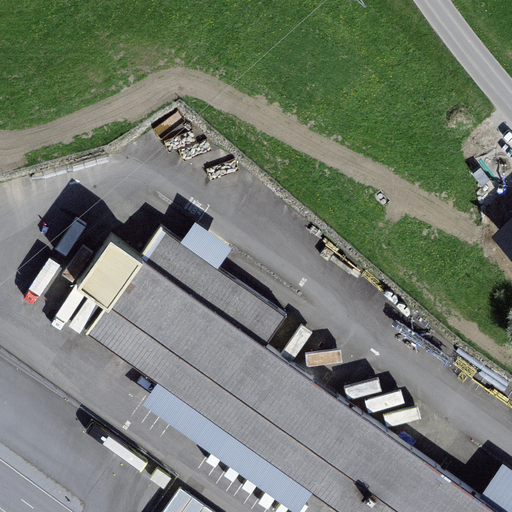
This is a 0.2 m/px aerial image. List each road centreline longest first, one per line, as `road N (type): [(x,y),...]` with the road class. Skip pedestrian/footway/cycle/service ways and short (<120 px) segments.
road 1 (unknown): [(511,425),(178,182),(133,173),(85,180),(23,207),(0,236)]
road 2 (unknown): [(0,311),(34,356),(240,511)]
road 3 (tertiary): [(511,98),(432,0)]
